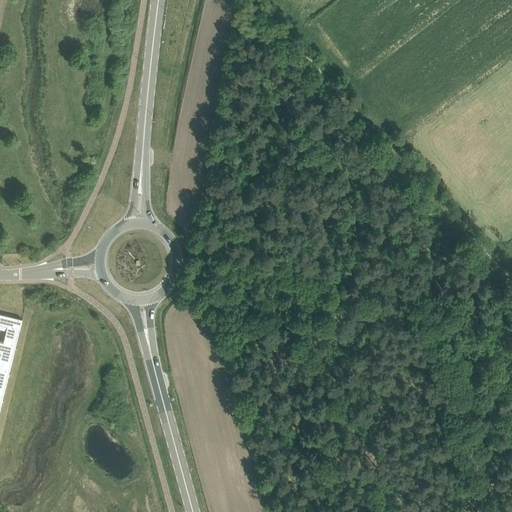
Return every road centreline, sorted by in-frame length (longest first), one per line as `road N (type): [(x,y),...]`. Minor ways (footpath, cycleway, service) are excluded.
road 1 (track): [(256,1),(487,252)]
road 2 (secondary): [(192,511),(148,346)]
road 3 (secondary): [(141,169),(158,0)]
